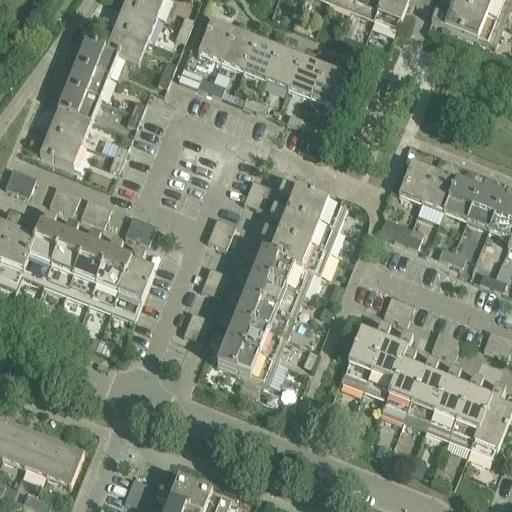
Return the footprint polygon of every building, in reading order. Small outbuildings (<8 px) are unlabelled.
[(160,0),(128,0),(124,12),(158,25),(167,3),(160,0)] [(306,0),(306,1),(328,9),(332,0),(306,0)] [(332,0),(328,9),(351,18),(357,0),(332,0)] [(357,0),(351,18),(373,27),(383,0),(357,0)] [(383,0),(373,27),(397,37),(409,9),(412,0),(383,0)] [(423,1),(419,0),(412,0),(409,9),(418,13),(423,1)] [(511,14),(511,9),(488,0),(458,0),(458,2),(453,0),(442,0),(440,6),(454,12),(505,32),(511,14)] [(511,0),(488,0),(511,9),(511,0)] [(432,5),(423,1),(418,13),(428,17),(432,5)] [(158,25),(124,12),(115,35),(149,48),(158,25)] [(505,32),(454,12),(449,24),(435,19),(431,29),(496,55),(505,32)] [(185,23),(180,35),(190,39),(195,27),(185,23)] [(198,61),(221,70),(234,36),(212,27),(198,61)] [(149,48),(115,35),(106,56),(106,57),(119,62),(119,63),(140,71),(149,48)] [(190,39),(180,35),(176,46),(185,50),(190,39)] [(257,45),(234,36),(221,70),(244,79),(257,45)] [(280,54),(257,45),(244,79),(266,88),(280,54)] [(85,48),(77,68),(111,82),(119,63),(119,62),(106,57),(106,56),(85,48)] [(302,63),(280,54),(266,88),(289,97),(302,63)] [(324,72),(302,63),(289,97),(311,106),(324,72)] [(77,68),(67,93),(101,106),(111,82),(77,68)] [(167,68),(162,80),(172,84),(177,72),(167,68)] [(347,81),(324,72),(311,106),(334,115),(347,81)] [(172,84),(162,80),(158,91),(167,95),(172,84)] [(202,85),(198,95),(209,99),(213,90),(202,85)] [(225,95),(213,90),(209,99),(221,104),(225,95)] [(67,93),(59,115),(93,128),(101,106),(67,93)] [(246,103),(242,113),(255,118),(258,108),(246,103)] [(137,108),(132,118),(142,122),(146,111),(137,108)] [(270,113),(258,108),(255,118),(266,122),(270,113)] [(59,115),(49,138),(83,152),(93,128),(59,115)] [(142,122),(132,118),(127,131),(137,135),(142,122)] [(291,121),(287,131),(299,135),(303,126),(291,121)] [(314,130),(303,126),(299,135),(311,140),(314,130)] [(74,175),(83,152),(49,138),(40,161),(74,175)] [(119,152),(114,164),(124,168),(129,156),(119,152)] [(124,168),(114,164),(109,176),(119,180),(124,168)] [(421,211),(435,177),(412,168),(399,202),(421,211)] [(13,176),(9,185),(21,190),(25,180),(13,176)] [(457,186),(435,177),(421,211),(443,220),(457,186)] [(36,185),(25,180),(21,190),(33,195),(36,185)] [(21,190),(9,185),(5,195),(17,199),(21,190)] [(466,229),(479,195),(457,186),(443,220),(466,229)] [(263,192),(253,188),(249,199),(258,203),(263,192)] [(348,215),(283,189),(279,200),(292,205),(288,217),(339,237),(348,215)] [(33,195),(21,190),(17,199),(29,204),(33,195)] [(272,195),(263,192),(258,203),(267,207),(272,195)] [(57,193),(53,203),(65,208),(69,198),(57,193)] [(501,203),(479,195),(466,229),(488,237),(501,203)] [(81,203),(69,198),(65,208),(77,212),(81,203)] [(258,203),(249,199),(244,211),(253,215),(258,203)] [(65,208),(53,203),(50,212),(61,217),(65,208)] [(267,207),(258,203),(253,215),(263,219),(267,207)] [(511,207),(501,203),(488,237),(510,246),(511,247),(511,243),(511,207)] [(88,206),(85,215),(96,220),(100,211),(88,206)] [(77,212),(65,208),(61,217),(73,222),(77,212)] [(112,215),(100,211),(96,220),(108,225),(112,215)] [(339,237),(288,217),(287,217),(274,212),(270,222),(283,227),(278,239),(330,260),(339,237)] [(96,220),(85,215),(81,225),(92,230),(96,220)] [(47,220),(41,233),(42,233),(22,285),(23,285),(44,294),(64,242),(52,237),(57,224),(47,220)] [(108,225),(96,220),(92,230),(104,234),(108,225)] [(5,234),(0,231),(0,278),(16,238),(15,238),(21,225),(11,221),(5,234)] [(145,229),(133,224),(129,233),(141,238),(145,229)] [(217,225),(212,237),(222,241),(226,229),(217,225)] [(74,246),(79,233),(69,229),(64,242),(44,294),(66,303),(87,251),(86,251),(74,246)] [(157,233),(145,229),(141,238),(153,243),(156,234),(157,233)] [(236,233),(226,229),(222,241),(231,244),(236,233)] [(27,243),(16,238),(0,278),(0,291),(17,298),(22,285),(23,285),(22,285),(42,233),(41,233),(33,230),(27,243)] [(141,238),(129,233),(125,243),(137,248),(141,238)] [(330,260),(278,239),(265,234),(261,244),(274,249),(269,262),(269,263),(314,280),(314,281),(320,284),(330,260)] [(222,241),(212,237),(207,249),(217,252),(222,241)] [(398,237),(394,247),(405,251),(409,242),(398,237)] [(101,242),(91,238),(86,251),(87,251),(66,303),(88,312),(109,260),(108,260),(96,255),(101,242)] [(153,243),(141,238),(137,248),(149,252),(153,243)] [(231,244),(222,241),(217,252),(226,256),(231,244)] [(421,247),(409,242),(405,251),(418,256),(421,247)] [(124,251),(114,247),(108,260),(109,260),(88,312),(110,320),(131,269),(130,269),(118,264),(124,251)] [(269,262),(256,257),(249,254),(245,264),(259,270),(254,281),(305,302),(314,281),(314,280),(269,263),(269,262)] [(443,255),(439,265),(451,270),(455,260),(443,255)] [(146,260),(136,256),(131,269),(110,320),(134,330),(155,279),(141,273),(146,260)] [(466,265),(455,260),(451,270),(462,274),(466,265)] [(211,274),(206,286),(216,290),(220,278),(211,274)] [(254,282),(241,276),(237,287),(250,292),(245,304),(297,324),(305,302),(254,281),(254,282)] [(230,282),(220,278),(216,290),(225,294),(230,282)] [(483,280),(480,290),(491,294),(494,285),(483,280)] [(507,290),(495,285),(494,285),(491,294),(503,299),(507,290)] [(216,290),(206,286),(201,298),(211,302),(216,290)] [(225,294),(216,290),(211,302),(220,306),(225,294)] [(288,347),(297,324),(245,304),(232,299),(228,309),(241,314),(236,326),(288,347)] [(392,304),(388,313),(399,318),(403,308),(392,304)] [(415,313),(403,308),(399,318),(411,323),(415,313)] [(399,318),(388,313),(384,323),(396,328),(399,318)] [(411,323),(399,318),(396,328),(407,332),(411,323)] [(193,319),(188,331),(198,335),(203,323),(193,319)] [(223,321),(219,331),(232,336),(227,348),(279,369),(288,347),(236,326),(223,321)] [(212,327),(203,323),(198,335),(207,338),(212,327)] [(57,328),(52,339),(61,343),(66,331),(57,328)] [(376,344),(362,338),(341,389),(365,399),(386,348),(391,334),(381,330),(376,344)] [(198,335),(188,331),(184,343),(193,346),(198,335)] [(207,338),(198,335),(193,346),(203,350),(207,338)] [(451,343),(439,338),(435,348),(447,353),(451,343)] [(491,338),(488,347),(499,352),(503,343),(491,338)] [(398,352),(386,348),(365,399),(386,407),(407,356),(408,356),(413,343),(403,339),(398,352)] [(214,343),(210,353),(223,359),(218,373),(269,393),(279,369),(227,348),(214,343)] [(463,348),(451,343),(447,353),(459,357),(463,348)] [(511,354),(511,346),(503,343),(499,352),(511,357),(511,354)] [(499,352),(488,347),(484,357),(496,361),(499,352)] [(447,353),(435,348),(431,357),(443,362),(447,353)] [(511,357),(499,352),(496,361),(507,366),(511,357)] [(459,357),(447,353),(443,362),(455,367),(459,357)] [(407,356),(386,407),(381,420),(403,429),(423,378),(411,373),(417,360),(408,357),(408,356),(407,356)] [(434,382),(439,369),(429,365),(423,378),(403,429),(425,438),(446,387),(434,382)] [(456,391),(461,378),(451,374),(446,387),(425,438),(447,447),(468,396),(456,391)] [(473,383),(468,396),(447,447),(469,456),(490,405),(478,400),(483,387),(473,383)] [(496,392),(490,405),(469,456),(494,466),(511,420),(511,413),(500,409),(506,396),(496,392)] [(283,412),(280,420),(286,423),(290,414),(283,412)] [(18,434),(0,426),(0,466),(4,468),(18,434)] [(40,443),(18,434),(4,468),(26,477),(40,443)] [(62,452),(40,443),(26,477),(49,486),(62,452)] [(84,461),(62,452),(49,486),(71,494),(84,461)] [(380,452),(376,461),(388,466),(392,456),(380,452)] [(134,486),(130,498),(139,501),(149,505),(153,493),(134,486)] [(174,501),(160,496),(157,506),(170,511),(171,511),(229,511),(231,508),(179,487),(174,501)] [(130,498),(125,509),(132,511),(145,511),(149,505),(139,501),(130,498)] [(27,501),(24,511),(26,511),(37,511),(40,506),(27,501)]
